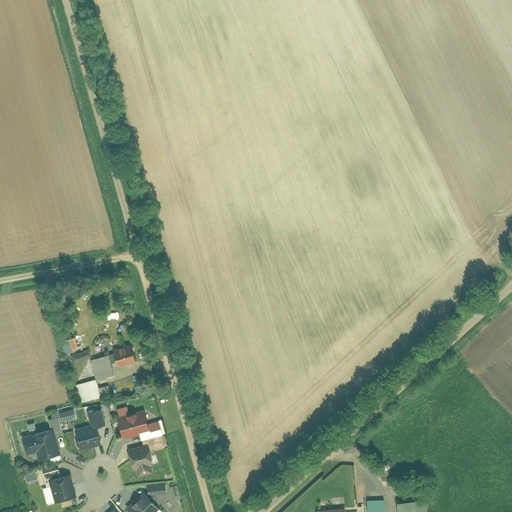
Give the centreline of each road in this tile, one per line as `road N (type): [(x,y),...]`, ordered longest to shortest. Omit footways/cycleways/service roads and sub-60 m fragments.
road 1 (unclassified): [(268,511),(511,288)]
road 2 (unclassified): [(213,511),(137,252)]
road 3 (unclassified): [(137,252),(67,0)]
road 4 (unclassified): [(0,278),(137,252)]
